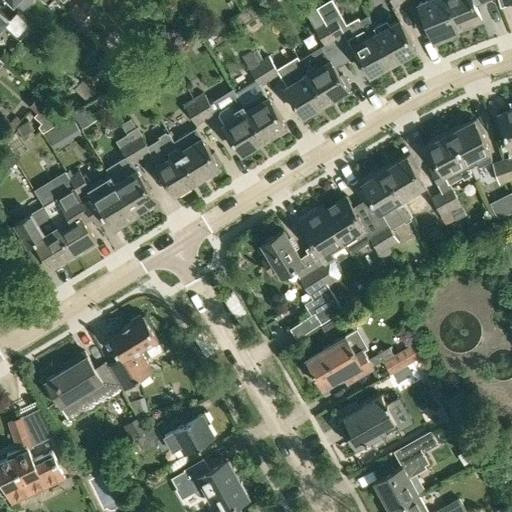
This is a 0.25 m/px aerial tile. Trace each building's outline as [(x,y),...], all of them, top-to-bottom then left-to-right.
[(323,21),(334,39),(336,42),(348,35),(362,61),(359,62),(366,76),(392,62),(373,26),(367,16),(361,20),(359,16),(346,22),(333,0),(326,0),(315,6),(320,15),(323,21)] [(457,31),(444,0),(424,0),(417,3),(433,41),(457,31)] [(444,0),(457,31),(481,21),(473,1),(475,0),(444,0)] [(75,3),(68,11),(79,22),(87,15),(75,3)] [(0,26),(4,23),(21,38),(32,26),(17,11),(10,19),(0,9),(0,26)] [(373,26),(392,62),(400,57),(402,60),(414,53),(413,51),(415,50),(398,19),(385,27),(382,22),(373,26)] [(323,21),(315,26),(325,44),(334,39),(323,21)] [(291,46),(297,56),(304,67),(324,101),(349,86),(342,73),(339,75),(329,59),(320,64),(317,59),(313,62),(300,41),(291,46)] [(239,99),(242,104),(263,139),(270,134),(272,137),(285,129),(283,127),(285,125),(260,84),(268,78),(257,60),(251,50),(242,56),(256,79),(235,92),(239,99)] [(278,73),(286,85),(285,86),(302,115),(304,114),(305,117),(318,109),(316,106),(324,101),(304,67),(297,56),(276,69),(267,54),(257,60),(268,78),(278,73)] [(117,70),(108,78),(117,88),(127,80),(117,70)] [(204,92),(193,99),(204,118),(215,111),(204,92)] [(34,110),(32,113),(40,121),(37,125),(42,133),(58,123),(48,113),(43,119),(40,116),(48,108),(35,96),(28,105),(34,110)] [(196,123),(204,118),(193,99),(185,103),(196,123)] [(238,154),(263,139),(242,104),(239,99),(219,111),(217,115),(232,140),(230,141),(238,154)] [(88,105),(73,114),(82,128),(96,119),(88,105)] [(511,147),(511,109),(498,114),(509,149),(511,147)] [(477,118),(450,131),(468,167),(478,162),(479,165),(492,159),(489,150),(480,132),(483,131),(477,118)] [(29,120),(17,127),(23,137),(35,129),(29,120)] [(136,129),(127,135),(140,157),(150,152),(157,163),(156,164),(174,193),(175,192),(177,195),(189,187),(187,185),(196,179),(175,145),(168,134),(166,136),(165,134),(160,137),(161,139),(147,147),(136,129)] [(470,171),(468,167),(450,131),(441,136),(440,133),(427,139),(429,142),(427,143),(438,164),(429,168),(431,172),(438,184),(451,208),(455,218),(464,213),(451,185),(450,186),(448,182),(462,175),(463,177),(471,173),(470,171)] [(109,175),(133,213),(155,199),(137,169),(136,169),(132,162),(140,157),(127,135),(119,140),(128,155),(106,169),(109,175)] [(184,140),(175,145),(196,179),(220,164),(213,152),(210,153),(200,137),(187,145),(184,140)] [(423,185),(417,175),(413,169),(416,167),(408,154),(384,169),(404,203),(412,198),(409,193),(423,185)] [(511,155),(502,159),(509,178),(511,177),(511,155)] [(509,178),(502,159),(493,162),(499,182),(509,178)] [(377,229),(388,248),(397,242),(389,229),(411,215),(404,203),(384,169),(374,175),(373,172),(360,179),(362,182),(360,183),(378,212),(370,217),(377,229)] [(69,176),(75,186),(88,207),(91,214),(97,223),(106,217),(113,230),(135,216),(133,213),(109,175),(90,187),(85,178),(86,178),(83,174),(82,175),(79,170),(69,176)] [(440,214),(451,208),(438,184),(426,191),(440,214)] [(96,240),(83,219),(91,214),(88,207),(75,186),(63,193),(64,196),(45,207),(47,211),(73,254),(96,240)] [(511,192),(490,202),(498,218),(511,211),(511,192)] [(390,251),(388,248),(377,229),(367,234),(364,228),(345,197),(322,209),(342,241),(349,252),(370,239),(381,257),(390,251)] [(307,254),(311,260),(325,283),(327,286),(336,280),(339,277),(341,273),(341,269),(341,266),(339,262),(336,260),(334,258),(331,258),(334,257),(329,249),(342,241),(322,209),(322,207),(299,221),(313,244),(306,248),(309,253),(307,254)] [(52,267),(73,254),(47,211),(37,217),(34,212),(14,224),(27,246),(35,240),(52,267)] [(309,293),(325,283),(311,260),(307,254),(300,258),(283,230),(261,243),(268,255),(262,258),(270,272),(276,269),(279,274),(293,266),(309,293)] [(408,261),(402,265),(406,273),(413,269),(408,261)] [(334,302),(307,318),(313,329),(340,312),(334,302)] [(340,314),(321,325),(326,333),(345,322),(340,314)] [(129,322),(130,324),(123,328),(120,324),(107,333),(109,336),(108,337),(121,357),(107,365),(120,385),(123,390),(152,373),(143,359),(148,356),(144,349),(158,340),(143,316),(139,318),(138,316),(129,322)] [(285,334),(277,320),(267,326),(275,340),(285,334)] [(426,355),(416,337),(391,352),(387,344),(367,356),(364,349),(356,353),(346,335),(306,357),(308,361),(307,362),(314,375),(315,374),(322,387),(344,374),(347,380),(373,366),(372,364),(382,358),(392,374),(426,355)] [(75,363),(44,382),(66,418),(120,385),(107,365),(105,361),(91,369),(81,353),(72,358),(75,363)] [(355,449),(399,425),(382,394),(338,418),(355,449)] [(140,397),(130,400),(138,414),(144,412),(140,397)] [(155,426),(148,431),(136,437),(144,451),(158,443),(162,451),(170,446),(172,449),(181,445),(187,455),(204,444),(203,442),(217,434),(204,412),(162,437),(155,426)] [(128,442),(136,437),(148,431),(139,416),(120,428),(128,442)] [(5,455),(7,459),(0,461),(0,477),(12,504),(67,479),(54,450),(33,459),(26,445),(30,443),(18,418),(4,424),(16,449),(5,455)] [(494,428),(479,434),(485,448),(500,442),(494,428)] [(54,433),(52,429),(41,434),(43,438),(54,433)] [(373,482),(389,511),(418,495),(407,475),(429,463),(423,453),(439,444),(432,430),(393,452),(399,461),(401,466),(373,482)] [(172,477),(177,486),(182,495),(195,488),(197,491),(200,492),(203,493),(206,494),(209,493),(211,497),(218,495),(224,506),(212,511),(239,511),(234,504),(248,496),(228,461),(208,472),(202,460),(172,477)] [(129,511),(145,511),(137,495),(125,501),(129,511)] [(154,495),(142,501),(145,508),(157,502),(154,495)] [(434,511),(427,511),(418,495),(389,511),(465,511),(459,499),(434,511)]
